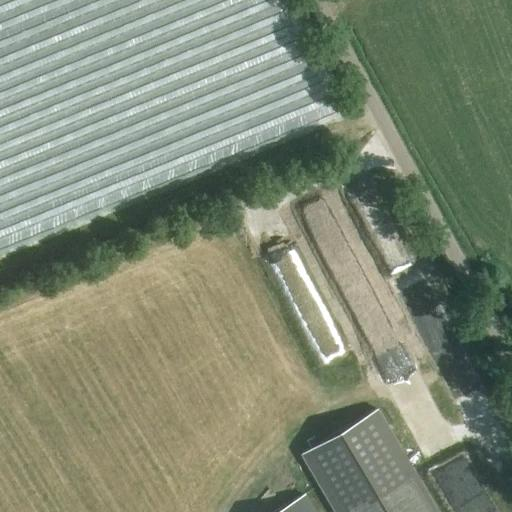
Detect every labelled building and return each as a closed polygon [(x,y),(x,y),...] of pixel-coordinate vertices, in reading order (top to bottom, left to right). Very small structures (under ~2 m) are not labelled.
[(288,210),(321,197),(316,186),(343,176),(338,165),(279,186),(288,210)] [(301,220),(323,255),(338,245),(316,211),(301,220)] [(391,258),(386,248),(380,251),(398,286),(419,276),(407,250),(391,258)] [(396,291),(436,363),(451,354),(447,346),(457,340),(422,277),(396,291)] [(372,346),(368,348),(418,449),(446,435),(385,311),(361,323),(372,346)] [(436,511),(411,469),(376,410),(301,454),(336,511),(436,511)] [(311,511),(302,496),(274,511),(311,511)]
